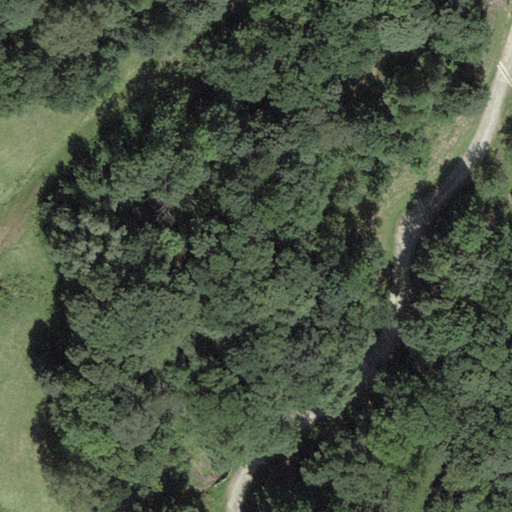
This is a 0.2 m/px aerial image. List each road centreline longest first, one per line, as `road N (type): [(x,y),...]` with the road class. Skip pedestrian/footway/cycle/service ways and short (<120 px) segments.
road 1 (track): [(511,58),(465,167),(410,222),(381,349),(348,386),(254,453),(235,511)]
road 2 (track): [(0,232),(35,183),(219,11)]
